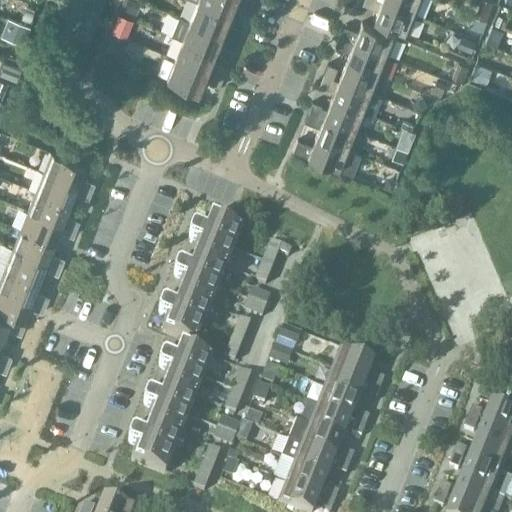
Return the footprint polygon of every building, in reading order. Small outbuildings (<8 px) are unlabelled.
[(129,0),(125,0),(121,11),(132,15),(136,3),(129,0)] [(245,0),(190,0),(230,16),(234,6),(248,12),(252,3),(245,0)] [(378,0),(363,0),(361,6),(376,12),(372,21),(406,34),(414,14),(380,1),(378,0)] [(380,0),(380,1),(414,14),(423,18),(430,0),(380,0)] [(196,2),(189,21),(222,35),(229,37),(237,40),(241,30),(226,24),(230,16),(196,2)] [(28,25),(32,15),(23,11),(18,21),(28,25)] [(119,15),(112,34),(125,39),(132,21),(119,15)] [(170,36),(173,37),(215,54),(222,35),(180,18),(178,17),(170,36)] [(498,17),(494,25),(501,28),(504,19),(498,17)] [(474,19),(469,31),(480,35),(481,33),(485,22),(478,18),(477,20),(474,19)] [(7,19),(0,35),(21,45),(26,33),(29,28),(7,19)] [(338,36),(386,56),(394,36),(360,22),(356,32),(342,26),(338,36)] [(487,33),(484,41),(496,46),(503,30),(490,25),(487,33)] [(112,34),(104,54),(117,60),(126,40),(125,39),(112,34)] [(464,35),(459,47),(470,52),(475,39),(464,35)] [(344,61),(378,75),(386,56),(338,36),(333,47),(348,53),(344,61)] [(237,40),(229,37),(225,47),(233,50),(237,40)] [(181,40),(173,59),(207,73),(213,75),(222,79),(226,68),(211,62),(215,54),(181,40)] [(207,73),(173,59),(166,79),(199,93),(207,73)] [(1,61),(0,64),(0,76),(14,82),(19,68),(1,61)] [(337,80),(371,94),(371,93),(378,75),(344,61),(337,80)] [(457,61),(451,77),(462,81),(468,66),(457,61)] [(326,64),(322,75),(331,78),(335,68),(326,64)] [(477,65),(471,79),(485,85),(491,71),(477,65)] [(222,79),(213,75),(210,84),(218,88),(222,79)] [(322,75),(318,84),(333,90),(329,99),(363,113),(363,112),(374,116),(381,97),(371,93),(371,94),(337,80),(331,78),(322,75)] [(436,80),(430,95),(439,98),(440,95),(443,96),(447,87),(444,86),(445,84),(436,80)] [(422,97),(412,102),(417,111),(426,106),(422,97)] [(329,99),(321,119),(355,132),(363,113),(329,99)] [(311,103),(307,112),(316,116),(320,106),(311,103)] [(316,116),(307,112),(303,123),(312,126),(316,116)] [(321,119),(314,138),(348,151),(355,132),(321,119)] [(409,131),(411,125),(401,121),(399,127),(409,131)] [(348,151),(314,138),(310,147),(296,141),(291,152),(306,158),(353,176),(361,156),(348,151)] [(408,141),(400,138),(397,146),(405,149),(408,141)] [(391,160),(401,164),(406,152),(395,148),(391,160)] [(50,154),(42,173),(75,187),(83,167),(50,154)] [(42,173),(34,192),(68,206),(75,187),(42,173)] [(386,175),(382,186),(391,190),(395,179),(386,175)] [(84,181),(81,189),(89,192),(93,184),(84,181)] [(89,192),(81,189),(78,197),(86,200),(89,192)] [(34,192),(26,211),(60,225),(68,206),(34,192)] [(26,211),(19,230),(53,244),(60,225),(26,211)] [(69,219),(66,226),(74,230),(77,223),(69,219)] [(198,238),(196,244),(186,270),(183,276),(181,282),(171,308),(168,314),(166,320),(160,334),(194,347),(240,232),(206,219),(201,232),(198,238)] [(74,230),(66,226),(63,234),(71,238),(74,230)] [(19,230),(11,249),(45,262),(53,244),(19,230)] [(189,242),(196,244),(198,238),(201,232),(194,230),(190,231),(187,238),(189,242)] [(269,242),(261,262),(271,266),(276,254),(284,257),(286,258),(289,250),(269,242)] [(0,245),(0,244),(0,266),(38,281),(45,262),(11,249),(0,245)] [(54,257),(51,264),(59,268),(62,260),(54,257)] [(271,266),(261,262),(254,282),(264,286),(271,266)] [(59,268),(51,264),(47,273),(56,276),(59,268)] [(0,288),(30,300),(38,281),(0,266),(0,288)] [(174,280),(181,282),(183,276),(186,270),(179,267),(176,268),(173,276),(174,280)] [(30,300),(0,288),(0,311),(22,320),(30,300)] [(250,291),(246,301),(264,308),(268,298),(250,291)] [(38,295),(36,302),(44,305),(47,299),(38,295)] [(264,308),(246,301),(242,311),(260,318),(264,308)] [(44,305),(36,302),(32,311),(41,314),(44,305)] [(166,320),(168,314),(171,308),(164,306),(161,307),(158,314),(159,317),(166,320)] [(0,317),(0,340),(0,341),(8,321),(0,317)] [(238,320),(231,340),(241,344),(248,324),(238,320)] [(10,332),(19,336),(23,327),(14,323),(10,332)] [(281,329),(277,339),(296,347),(301,336),(281,329)] [(241,344),(231,340),(223,359),(233,363),(241,344)] [(153,404),(151,410),(140,436),(138,442),(136,448),(130,462),(164,476),(210,360),(176,347),(171,360),(168,367),(166,373),(156,398),(153,404)] [(273,347),(268,360),(288,368),(293,355),(273,347)] [(338,351),(330,371),(364,385),(372,365),(338,351)] [(1,355),(0,357),(0,362),(7,365),(10,358),(1,355)] [(159,370),(166,373),(168,367),(171,360),(164,357),(160,359),(158,366),(159,370)] [(266,365),(260,380),(273,385),(279,370),(266,365)] [(330,371),(323,390),(357,403),(364,385),(330,371)] [(239,372),(232,392),(242,396),(249,376),(239,372)] [(374,376),(370,387),(379,391),(384,380),(374,376)] [(258,385),(252,400),(264,405),(270,390),(258,385)] [(370,387),(366,396),(376,400),(379,391),(370,387)] [(323,390),(315,409),(349,422),(357,403),(323,390)] [(242,396),(232,392),(224,411),(234,415),(242,396)] [(144,408),(151,410),(153,404),(156,398),(149,395),(146,396),(143,404),(144,408)] [(511,414),(489,405),(481,425),(511,437),(511,414)] [(315,409),(308,428),(342,441),(349,422),(315,409)] [(471,409),(467,419),(476,423),(480,413),(471,409)] [(359,414),(355,424),(364,428),(368,418),(359,414)] [(476,423),(467,419),(463,430),(472,434),(476,423)] [(220,420),(217,430),(235,437),(239,427),(220,420)] [(295,422),(288,441),(301,446),(300,447),(334,460),(342,441),(308,428),(299,424),(299,423),(295,422)] [(355,424),(351,435),(360,439),(364,428),(355,424)] [(511,437),(481,425),(474,444),(508,458),(511,446),(511,437)] [(235,437),(217,430),(213,440),(231,447),(235,437)] [(240,433),(237,439),(244,442),(247,436),(240,433)] [(136,448),(138,442),(140,436),(134,434),(131,435),(128,442),(129,445),(136,448)] [(474,444),(466,463),(500,477),(508,458),(474,444)] [(300,447),(293,466),(326,479),(334,460),(300,447)] [(456,448),(452,457),(461,460),(464,451),(456,448)] [(209,449),(201,468),(211,472),(219,453),(209,449)] [(344,452),(340,462),(349,466),(353,456),(344,452)] [(229,453),(226,459),(228,460),(236,463),(238,456),(229,453)] [(461,460),(452,457),(448,467),(456,471),(461,460)] [(228,461),(222,476),(231,479),(236,464),(228,461)] [(340,462),(336,472),(345,476),(349,466),(340,462)] [(466,463),(459,482),(504,500),(511,481),(500,477),(466,463)] [(293,466),(285,485),(319,498),(326,479),(293,466)] [(211,472),(201,468),(194,488),(204,492),(211,472)] [(459,482),(451,501),(478,511),(499,511),(504,500),(459,482)] [(313,511),(319,498),(285,485),(278,504),(296,511),(313,511)] [(441,486),(437,495),(445,498),(449,489),(441,486)] [(328,490),(324,500),(333,504),(337,494),(328,490)] [(445,498),(437,495),(432,506),(441,510),(445,498)] [(135,511),(102,498),(97,511),(135,511)] [(329,511),(333,504),(324,500),(320,511),(324,511),(329,511)] [(478,511),(451,501),(446,511),(478,511)]
